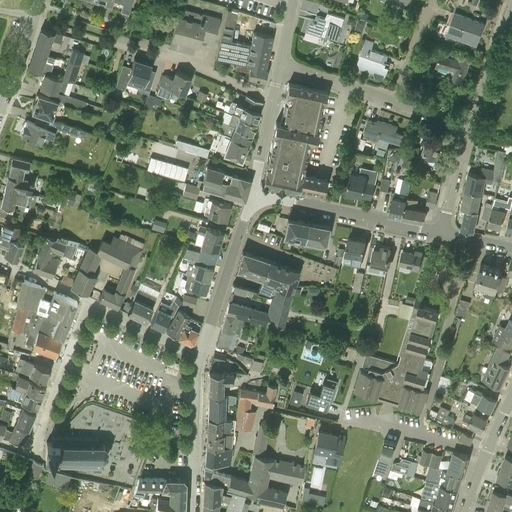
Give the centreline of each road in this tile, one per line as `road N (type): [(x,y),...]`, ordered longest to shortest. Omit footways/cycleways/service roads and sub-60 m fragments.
road 1 (residential): [(275,102),(33,20)]
road 2 (residential): [(89,302),(31,454),(0,443)]
road 3 (residential): [(195,358),(254,195)]
road 4 (residential): [(417,435),(450,303)]
road 5 (residential): [(441,235),(320,207)]
road 6 (residential): [(320,207),(349,88)]
